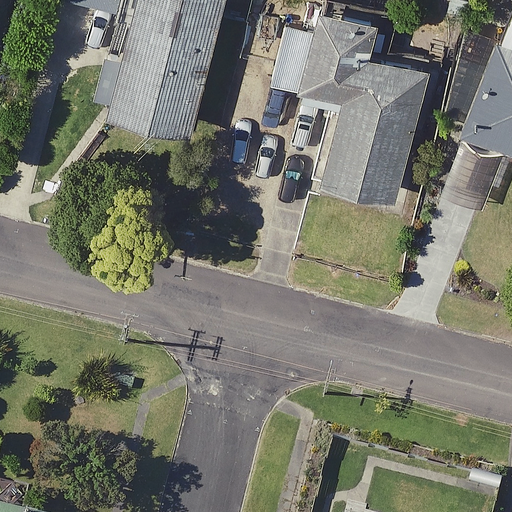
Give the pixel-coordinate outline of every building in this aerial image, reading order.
[(212,0),(110,0),(117,2),(95,95),(185,117),(212,0)] [(395,15),(336,0),(312,0),(308,19),(277,11),(261,73),(337,93),(318,168),(390,187),(424,55),(387,46),(395,15)] [(511,31),(491,22),(454,113),(511,137),(511,31)] [(495,150),(449,134),(433,184),(479,199),(495,150)] [(380,511),(381,511),(327,498),(323,511),(380,511)] [(48,511),(49,511),(0,501),(0,511),(48,511)]
